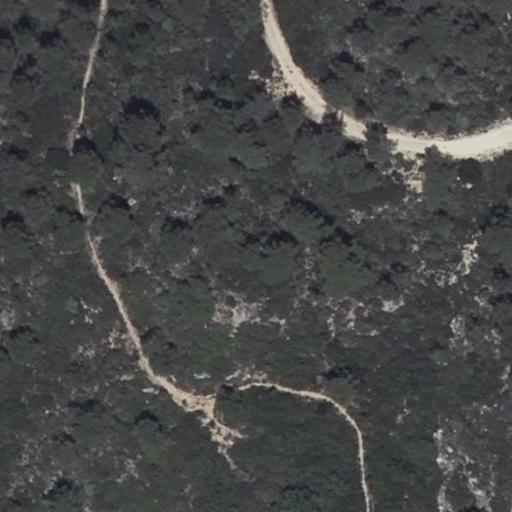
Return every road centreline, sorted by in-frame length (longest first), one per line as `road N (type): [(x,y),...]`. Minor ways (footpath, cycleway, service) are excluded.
road 1 (track): [(109,0),(90,70),(76,182),(128,324),(164,388),(198,402),(251,384),(341,403),(367,511)]
road 2 (track): [(264,0),(291,78),(314,105),(373,143),(463,146),(511,138)]
